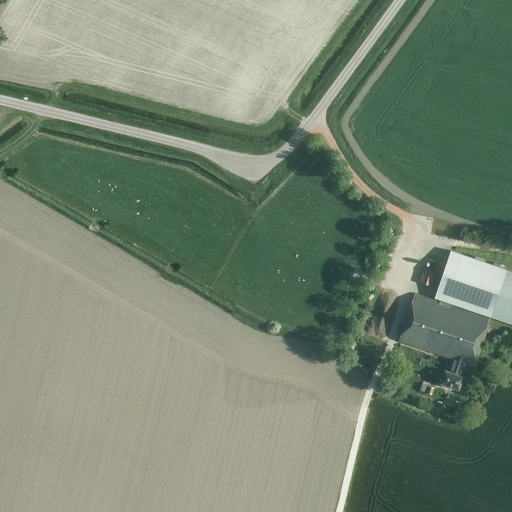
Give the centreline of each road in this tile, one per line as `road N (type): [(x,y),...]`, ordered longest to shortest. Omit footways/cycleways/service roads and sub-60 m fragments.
road 1 (unclassified): [(259,165),(0,100)]
road 2 (unclassified): [(400,0),(313,118)]
